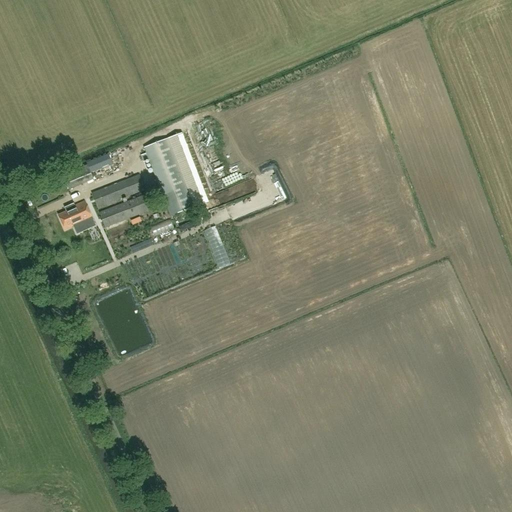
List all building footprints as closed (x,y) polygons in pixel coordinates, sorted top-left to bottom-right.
[(144,148),(170,216),(195,205),(170,138),(144,148)] [(109,152),(87,161),(91,172),(113,163),(109,152)] [(69,189),(94,179),(87,165),(63,174),(69,189)] [(139,175),(91,193),(97,209),(145,190),(139,175)] [(105,228),(153,209),(147,194),(99,212),(105,228)] [(47,209),(44,203),(36,206),(38,212),(47,209)] [(91,219),(84,203),(67,210),(67,212),(59,215),(65,229),(73,225),(74,226),(91,219)]
